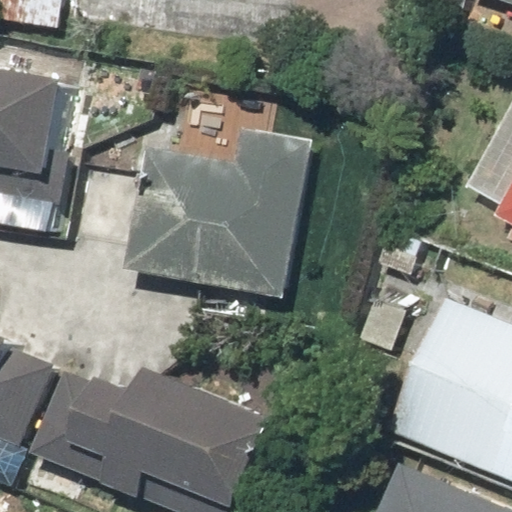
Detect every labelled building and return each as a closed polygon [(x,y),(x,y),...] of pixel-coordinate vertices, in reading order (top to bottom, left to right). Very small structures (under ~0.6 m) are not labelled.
[(73,0),(0,0),(0,21),(68,33),(73,0)] [(0,75),(0,198),(72,211),(89,109),(76,107),(79,89),(0,75)] [(252,134),(245,170),(159,155),(138,276),(297,304),(326,147),(252,134)] [(0,441),(30,454),(66,371),(0,342),(0,309),(2,305),(0,304),(0,441)] [(511,481),(511,328),(458,306),(402,435),(511,481)] [(166,374),(153,406),(80,375),(44,459),(170,511),(272,511),(293,464),(275,456),(288,425),(166,374)] [(511,511),(511,507),(412,466),(393,511),(511,511)]
